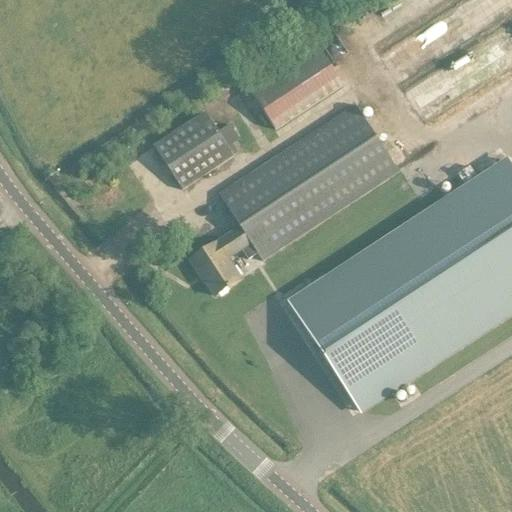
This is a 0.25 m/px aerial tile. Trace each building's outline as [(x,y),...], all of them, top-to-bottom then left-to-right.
[(274,129),(342,85),(312,41),(245,85),(274,129)] [(395,173),(384,155),(352,106),(217,193),(239,229),(216,244),(189,261),(204,284),(205,283),(214,297),(241,280),(228,260),(249,244),(260,261),(395,173)] [(153,146),(153,147),(181,190),(232,157),(203,113),(153,146)] [(218,129),(228,144),(240,136),(229,121),(218,129)] [(353,406),(511,304),(511,169),(504,158),(285,299),(353,406)] [(17,341),(12,340),(7,343),(6,349),(9,353),(15,354),(19,351),(20,346),(17,341)]
